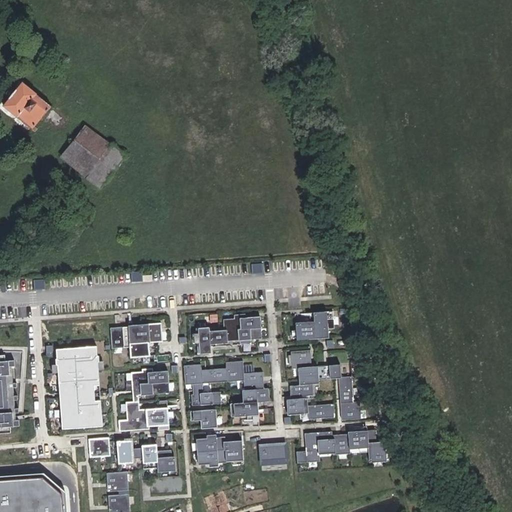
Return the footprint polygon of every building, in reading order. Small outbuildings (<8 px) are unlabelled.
[(18,80),(0,101),(0,107),(28,130),(49,105),(18,80)] [(83,125),(57,157),(97,189),(123,156),(83,125)] [(262,264),(251,265),(252,275),(263,274),(262,264)] [(143,271),(132,272),(132,282),(153,281),(153,275),(144,275),(143,271)] [(44,279),(33,280),(34,290),(45,289),(44,279)] [(332,311),(313,312),(314,321),(295,322),(297,340),(317,338),(316,329),(334,328),(332,311)] [(207,328),(196,329),(198,354),(209,353),(208,344),(226,343),(225,341),(240,340),(240,344),(250,343),(250,339),(261,339),(260,317),(245,318),(245,314),(234,315),(234,319),(223,320),(224,330),(207,332),(207,328)] [(128,327),(110,329),(111,349),(129,347),(130,358),(143,357),(142,344),(162,342),(160,324),(141,325),(141,328),(128,329),(128,327)] [(96,347),(55,350),(61,429),(91,427),(91,424),(101,424),(96,347)] [(289,386),(290,397),(313,396),(312,379),(338,378),(341,420),(360,419),(359,402),(353,402),(351,377),(340,377),(340,365),(311,366),(310,350),(290,351),(291,369),(298,369),(299,385),(289,386)] [(4,355),(0,355),(0,433),(10,432),(10,426),(19,425),(18,420),(9,420),(8,409),(11,409),(11,399),(8,400),(8,397),(11,397),(10,387),(7,387),(7,384),(10,384),(9,374),(6,375),(5,367),(14,366),(14,361),(5,361),(4,355)] [(201,364),(183,366),(185,384),(193,384),(193,395),(191,395),(192,405),(218,403),(217,392),(202,394),(202,383),(244,380),(244,390),(241,390),(242,403),(231,403),(232,416),(257,415),(256,402),(268,401),(267,388),(263,389),(262,372),(243,374),(242,361),(225,362),(226,369),(201,370),(201,364)] [(152,369),(141,370),(141,372),(130,373),(133,402),(125,403),(127,420),(118,421),(119,432),(149,430),(148,423),(157,422),(157,431),(168,430),(166,401),(159,402),(159,408),(139,410),(138,395),(169,392),(167,371),(152,373),(152,369)] [(307,398),(289,399),(290,414),(308,413),(309,418),(334,417),(334,404),(308,405),(307,398)] [(215,409),(190,411),(191,421),(201,420),(201,428),(217,427),(215,409)] [(305,451),(297,451),(297,463),(319,461),(319,451),(332,451),(332,455),(349,454),(349,446),(368,445),(368,462),(385,461),(384,442),(376,442),(375,430),(346,431),(346,434),(332,435),(332,432),(304,433),(305,451)] [(225,437),(196,439),(198,465),(226,462),(226,461),(243,460),(242,441),(225,442),(225,437)] [(108,438),(88,439),(89,458),(110,457),(108,438)] [(131,440),(116,442),(118,463),(133,462),(132,459),(142,458),(143,469),(157,468),(157,472),(172,471),(170,450),(156,452),(156,447),(131,449),(131,440)] [(285,444),(260,445),(261,461),(286,459),(285,444)] [(127,472),(106,474),(108,492),(128,491),(127,472)] [(46,481),(0,484),(0,511),(67,511),(66,499),(46,481)] [(128,511),(127,495),(107,496),(107,511),(128,511)]
